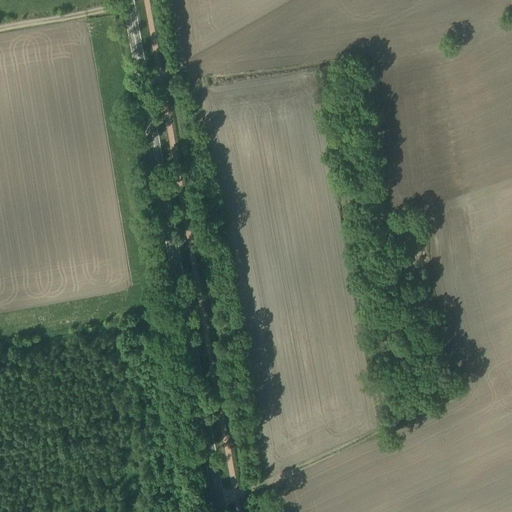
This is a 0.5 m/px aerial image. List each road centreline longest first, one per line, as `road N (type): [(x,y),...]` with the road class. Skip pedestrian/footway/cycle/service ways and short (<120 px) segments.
road 1 (primary): [(220,511),(126,0)]
road 2 (track): [(217,500),(379,429)]
road 3 (track): [(0,27),(127,5)]
